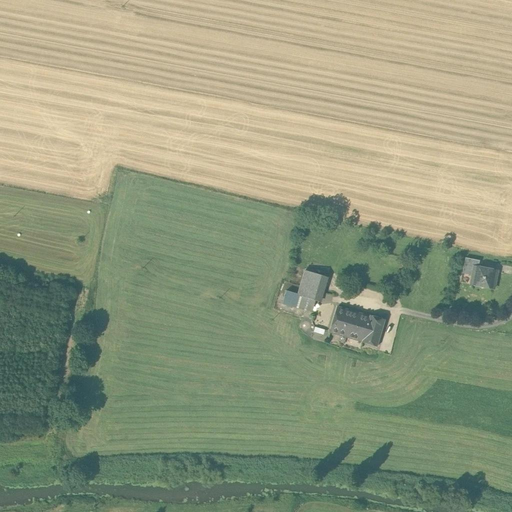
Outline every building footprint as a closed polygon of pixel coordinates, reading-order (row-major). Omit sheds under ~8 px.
[(479,261),(465,258),(462,273),(472,275),(474,267),(478,267),(479,261)] [(478,267),(474,267),(472,275),(470,284),(479,286),(482,288),(485,287),(494,289),(497,271),(478,267)] [(324,277),(306,272),(299,295),(315,300),(317,301),(324,277)] [(299,295),(285,292),(282,303),(312,312),(315,300),(299,295)] [(370,317),(338,307),(331,332),(363,341),(370,317)] [(386,320),(371,316),(363,341),(363,342),(377,347),(386,320)] [(322,339),(325,328),(314,326),(311,337),(322,339)]
